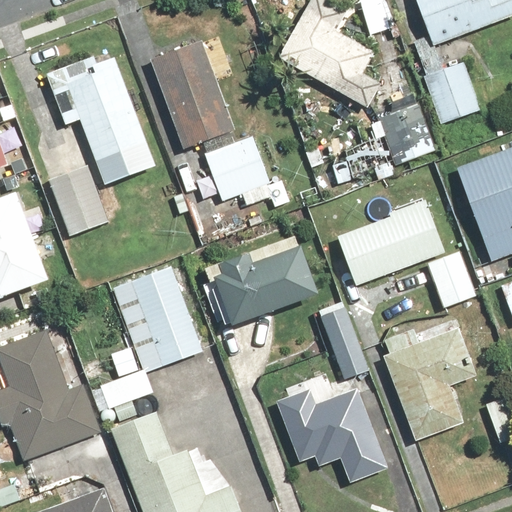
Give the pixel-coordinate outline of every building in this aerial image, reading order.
[(354,12),(332,0),(318,0),(285,58),(373,109),(387,85),(369,75),(382,54),(343,31),(354,12)] [(386,0),(364,0),(375,36),(396,29),(386,0)] [(511,0),(423,0),(440,46),(511,20),(511,0)] [(431,77),(428,78),(446,125),(487,111),(470,63),(449,71),(436,36),(418,42),(431,77)] [(220,37),(157,60),(191,150),(242,131),(224,81),(235,77),(220,37)] [(88,121),(112,186),(163,168),(122,58),(105,65),(102,56),(53,74),(73,126),(88,121)] [(424,105),(384,120),(401,167),(441,152),(424,105)] [(287,182),(274,187),(273,184),(277,183),(259,136),(210,154),(228,202),(247,195),(252,208),(276,199),(279,208),(295,202),(287,182)] [(511,151),(464,169),(498,262),(511,256),(511,151)] [(94,166),(54,180),(75,236),(115,221),(94,166)] [(18,190),(0,196),(0,293),(50,275),(18,190)] [(397,218),(345,237),(363,287),(453,253),(433,200),(395,214),(397,218)] [(226,282),(243,328),(331,295),(313,246),(309,247),(306,238),(215,272),(220,285),(226,282)] [(466,253),(434,265),(450,309),(483,297),(466,253)] [(152,373),(210,351),(178,265),(119,286),(152,373)] [(349,309),(326,317),(340,357),(331,360),(335,370),(344,366),(349,380),(372,372),(349,309)] [(466,329),(390,357),(422,442),(472,424),(458,387),(484,377),(466,329)] [(53,332),(2,351),(15,387),(0,392),(0,402),(9,427),(16,425),(30,461),(108,432),(90,386),(75,391),(53,332)] [(136,348),(116,355),(124,377),(144,370),(136,348)] [(149,372),(106,389),(115,411),(158,394),(149,372)] [(317,390),(283,402),(305,462),(321,457),(325,468),(347,460),(356,484),(395,470),(364,389),(322,405),(317,390)] [(511,408),(508,399),(491,405),(506,444),(511,441),(511,408)] [(138,404),(120,410),(125,422),(143,416),(138,404)] [(164,414),(118,432),(150,511),(249,511),(239,486),(212,497),(194,452),(182,457),(164,414)] [(119,511),(110,489),(62,506),(47,511),(119,511)]
